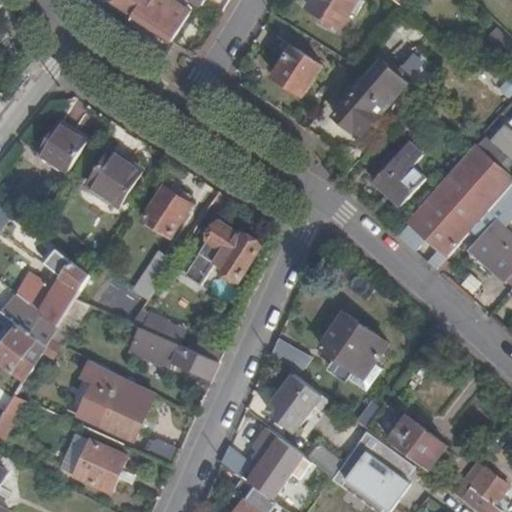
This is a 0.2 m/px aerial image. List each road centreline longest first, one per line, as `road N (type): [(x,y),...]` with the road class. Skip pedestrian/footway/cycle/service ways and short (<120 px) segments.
road 1 (residential): [(321,194),(178,511)]
road 2 (residential): [(321,194),(511,362)]
road 3 (residential): [(187,111),(321,194)]
road 4 (residential): [(63,43),(92,51),(187,111)]
road 5 (residential): [(254,0),(187,111)]
